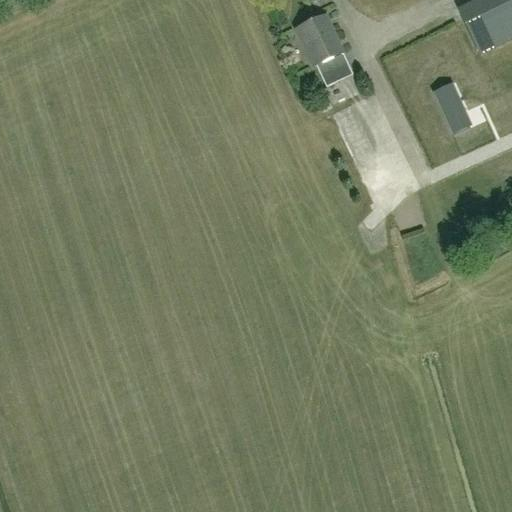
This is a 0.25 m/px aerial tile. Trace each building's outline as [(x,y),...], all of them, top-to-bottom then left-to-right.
[(482,51),(511,38),(511,0),(482,0),(464,8),(482,51)] [(314,68),(317,67),(327,89),(335,85),(325,63),(344,55),(327,18),(297,31),(314,68)] [(441,27),(379,56),(391,83),(454,54),(441,27)] [(452,87),(435,95),(453,135),(470,127),(452,87)] [(443,181),(451,200),(468,193),(461,174),(443,181)]
